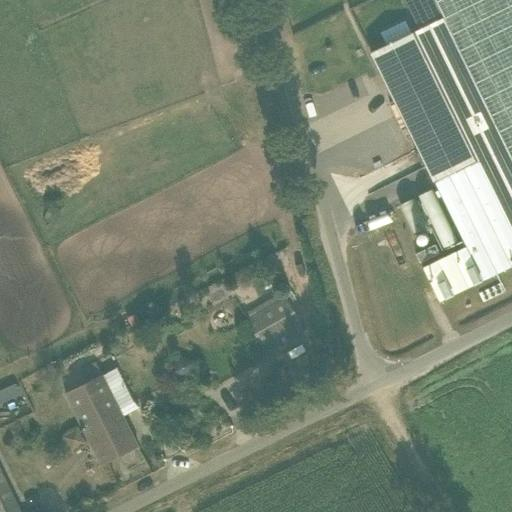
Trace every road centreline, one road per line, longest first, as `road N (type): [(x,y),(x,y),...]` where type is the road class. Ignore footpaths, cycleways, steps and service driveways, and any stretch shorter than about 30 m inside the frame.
road 1 (unclassified): [(374,380),(265,0)]
road 2 (unclassified): [(117,511),(374,380)]
road 3 (unclassified): [(374,380),(511,313)]
road 4 (track): [(374,380),(446,511)]
